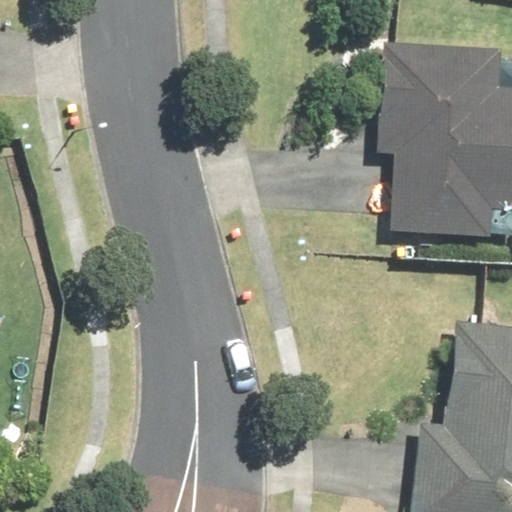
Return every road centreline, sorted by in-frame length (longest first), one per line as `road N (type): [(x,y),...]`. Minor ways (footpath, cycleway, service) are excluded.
road 1 (residential): [(129,0),(144,133),(195,361)]
road 2 (residential): [(174,511),(196,431),(195,361)]
road 3 (residential): [(195,361),(196,511)]
